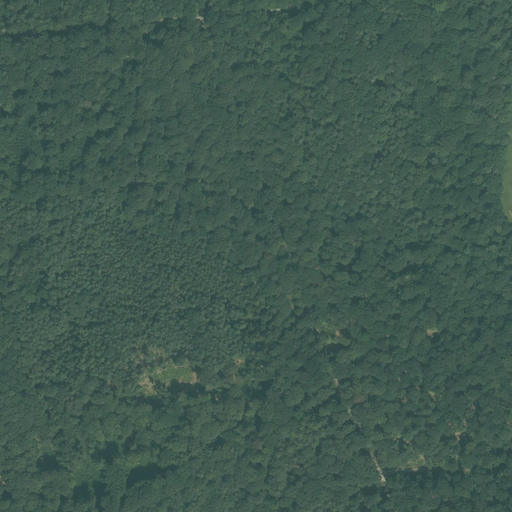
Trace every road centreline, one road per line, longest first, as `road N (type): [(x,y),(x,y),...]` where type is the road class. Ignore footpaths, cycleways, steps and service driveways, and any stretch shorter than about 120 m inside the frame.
road 1 (track): [(335,0),(0,35)]
road 2 (track): [(197,16),(310,311)]
road 3 (track): [(74,511),(0,296)]
road 4 (track): [(310,311),(378,472)]
road 5 (track): [(378,472),(511,469)]
